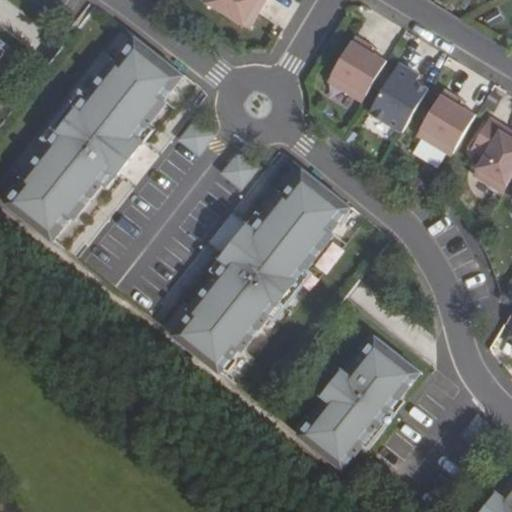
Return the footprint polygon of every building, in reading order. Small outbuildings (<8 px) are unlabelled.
[(203,0),(250,29),(259,15),(255,13),(257,8),(262,11),(267,0),(203,0)] [(26,178),(6,203),(30,222),(54,241),(74,216),(77,219),(113,172),(119,177),(146,142),(141,137),(168,103),(165,101),(185,75),(161,56),(137,37),(117,63),(114,60),(87,95),(82,91),(54,125),(60,130),(23,177),(26,178)] [(385,66),(388,62),(376,54),(369,50),(371,46),(356,37),(354,41),(330,81),(364,102),(376,82),(385,66)] [(378,50),(371,46),(369,50),(376,54),(378,50)] [(404,132),(430,89),(417,82),(411,78),(414,72),(400,63),(371,112),(404,132)] [(385,66),(376,82),(386,87),(395,72),(385,66)] [(411,78),(417,82),(421,76),(414,72),(411,78)] [(452,157),(477,116),(465,108),(458,104),(460,99),(446,90),(418,136),(452,157)] [(467,104),(460,99),(458,104),(465,108),(467,104)] [(504,126),(491,118),(489,123),(502,130),(504,126)] [(196,121),(181,140),(200,156),(216,136),(196,121)] [(502,130),(489,123),(472,150),(485,158),(474,176),(504,194),(511,180),(511,130),(504,126),(502,130)] [(239,154),(223,174),(243,189),(258,170),(239,154)] [(193,311),(174,335),(198,354),(222,373),(242,349),(244,351),(281,304),(287,309),(314,274),(309,270),(336,235),(333,233),(353,208),(329,189),(305,170),(285,195),(282,193),(255,227),(249,223),(222,258),(227,262),(191,309),(193,311)] [(328,399),(300,435),(346,471),(365,446),(370,449),(398,413),(393,410),(422,372),(376,337),(349,373),(344,369),(324,395),(328,399)] [(482,451),(498,432),(478,416),(463,436),(482,451)] [(511,511),(511,483),(503,495),(498,491),(482,511),(511,511)]
